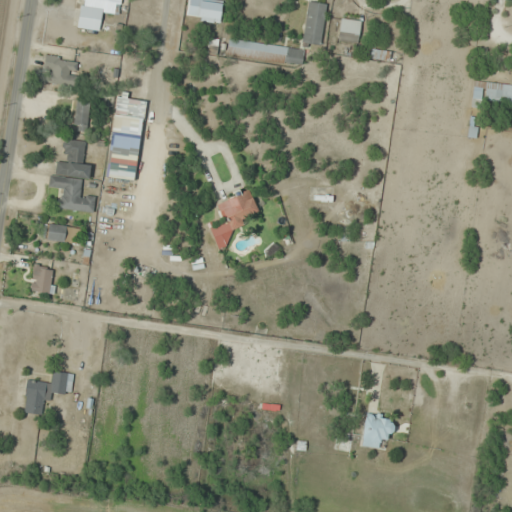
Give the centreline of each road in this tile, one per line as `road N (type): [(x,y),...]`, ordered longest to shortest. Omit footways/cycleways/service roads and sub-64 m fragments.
road 1 (track): [(0,309),(511,380)]
road 2 (tertiary): [(0,211),(32,0)]
